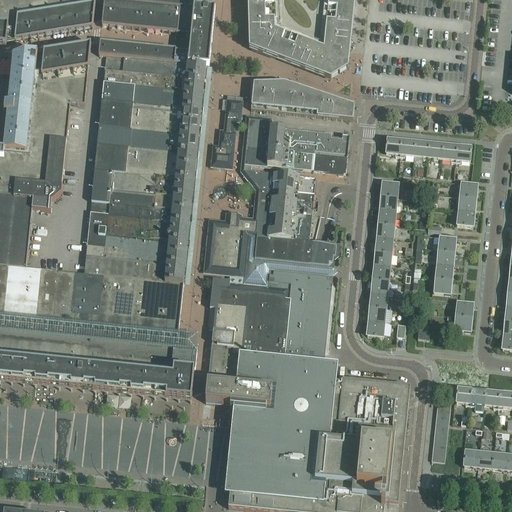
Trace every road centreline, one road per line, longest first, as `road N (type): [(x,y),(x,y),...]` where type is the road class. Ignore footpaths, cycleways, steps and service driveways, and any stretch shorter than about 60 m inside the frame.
road 1 (residential): [(414,482),(423,376),(416,367),(366,358),(350,337),(370,121),(390,108),(448,114),(466,105),(482,0)]
road 2 (residential): [(511,366),(485,356),(502,150)]
